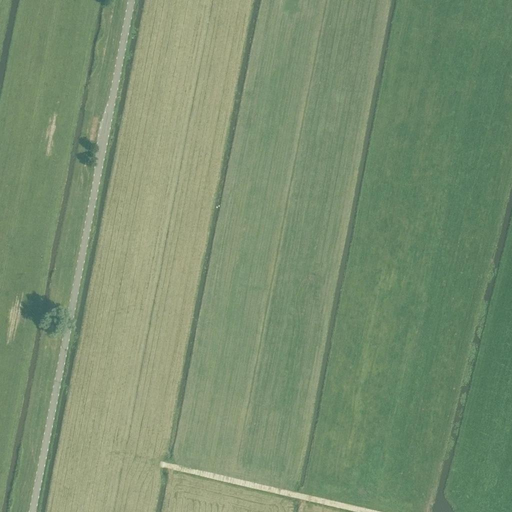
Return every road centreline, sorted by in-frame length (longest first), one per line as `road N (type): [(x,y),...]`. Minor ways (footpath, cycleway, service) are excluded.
road 1 (tertiary): [(33,511),(132,0)]
road 2 (track): [(368,511),(158,462)]
